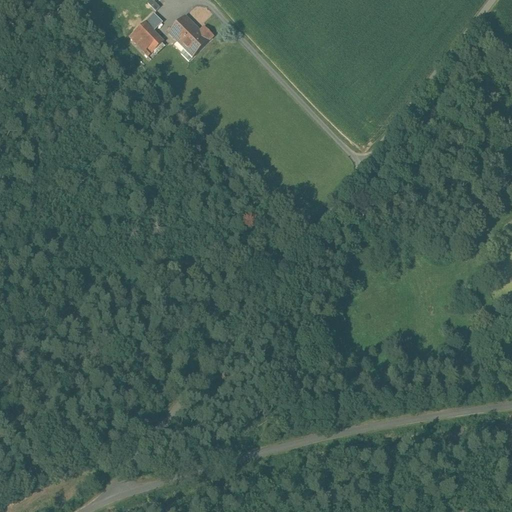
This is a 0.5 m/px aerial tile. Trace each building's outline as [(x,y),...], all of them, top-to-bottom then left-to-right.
[(160,8),(152,0),(151,0),(148,4),(156,12),(160,8)] [(154,14),(145,23),(153,31),(162,22),(154,14)] [(202,34),(185,17),(169,33),(193,57),(209,42),(202,34)] [(153,31),(145,23),(130,38),(144,52),(147,49),(152,54),(164,43),(153,31)] [(214,37),(206,30),(202,34),(209,42),(214,37)]
